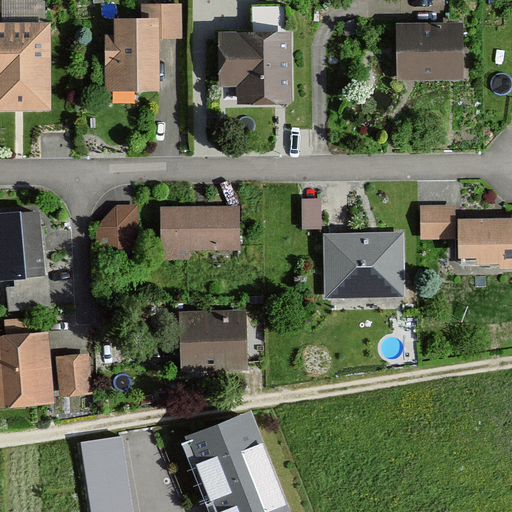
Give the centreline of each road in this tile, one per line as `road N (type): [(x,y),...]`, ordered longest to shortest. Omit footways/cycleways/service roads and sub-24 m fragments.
road 1 (track): [(511,363),(0,440)]
road 2 (residential): [(511,164),(0,172)]
